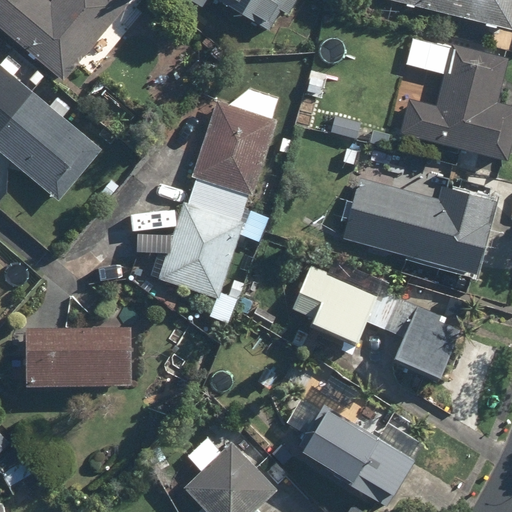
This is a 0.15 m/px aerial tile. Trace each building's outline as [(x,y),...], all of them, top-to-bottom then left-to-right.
[(43,0),(0,0),(0,31),(60,82),(78,61),(92,73),(143,12),(129,1),(129,0),(52,0),(49,5),(43,0)] [(186,0),(202,9),(207,0),(219,0),(276,32),(293,0),(186,0)] [(511,23),(511,0),(382,0),(382,2),(510,31),(511,23)] [(440,90),(408,82),(396,134),(504,159),(511,125),(511,105),(496,102),(507,56),(451,43),(440,90)] [(0,130),(31,93),(12,77),(18,70),(4,59),(0,63),(0,130)] [(31,93),(0,130),(0,155),(58,201),(101,148),(62,117),(69,107),(54,94),(45,104),(31,93)] [(272,121),(213,102),(158,278),(217,297),(272,121)] [(358,122),(334,117),(329,136),(354,141),(358,122)] [(436,201),(356,177),(337,238),(471,279),(494,203),(440,187),(436,201)] [(351,285),(309,266),(289,308),(310,317),(306,326),(354,348),(366,323),(400,338),(390,361),(434,381),(456,332),(441,325),(445,316),(356,275),(351,285)] [(126,331),(23,329),(22,387),(125,389),(126,331)] [(373,442),(299,399),(285,424),(307,436),(297,453),(347,483),(353,474),(391,496),(421,445),(384,423),(373,442)] [(205,511),(272,511),(278,508),(268,498),(276,490),(230,443),(220,453),(204,436),(184,455),(200,472),(183,488),(205,511)]
